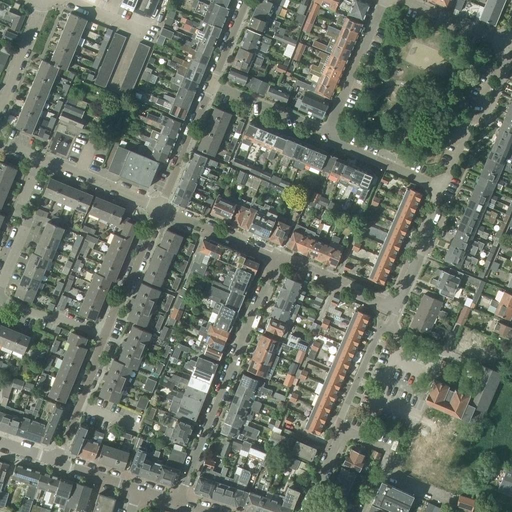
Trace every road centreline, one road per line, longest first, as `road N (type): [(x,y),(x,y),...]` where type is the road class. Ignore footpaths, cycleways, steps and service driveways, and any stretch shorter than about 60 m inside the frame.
road 1 (residential): [(177,502),(278,257)]
road 2 (residential): [(445,189),(506,42)]
road 3 (residential): [(326,133),(383,0)]
road 4 (residential): [(0,289),(27,221),(19,208),(40,156)]
road 5 (residential): [(103,337),(159,207)]
road 6 (residential): [(159,207),(210,83)]
road 7 (residential): [(445,189),(333,143),(326,133)]
road 8 (residential): [(56,461),(103,337)]
road 9 (residential): [(398,308),(278,257)]
road 10 (residential): [(159,207),(40,156)]
road 11 (residential): [(278,257),(159,207)]
road 12 (residential): [(398,308),(445,189)]
road 13 (residential): [(326,133),(210,83)]
road 14 (residential): [(363,511),(391,447),(342,427)]
